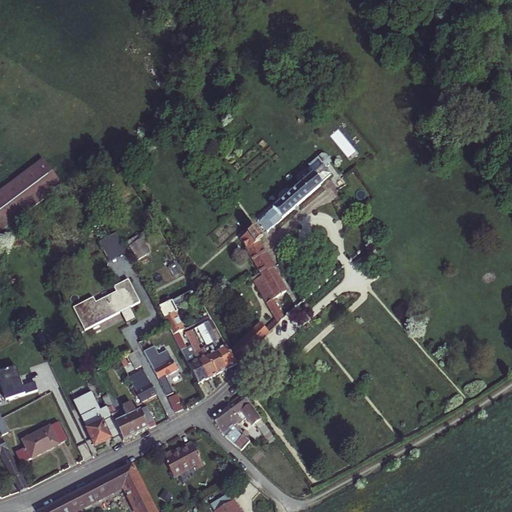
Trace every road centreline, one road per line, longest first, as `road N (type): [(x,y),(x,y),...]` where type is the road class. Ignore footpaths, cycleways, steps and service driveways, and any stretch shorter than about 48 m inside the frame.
road 1 (residential): [(0,511),(197,416)]
road 2 (unclassified): [(197,416),(294,508)]
